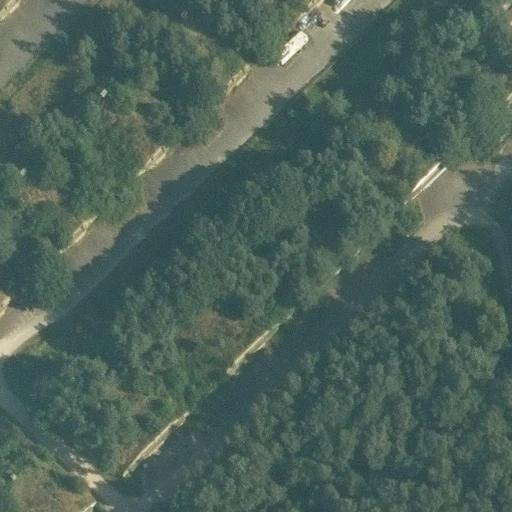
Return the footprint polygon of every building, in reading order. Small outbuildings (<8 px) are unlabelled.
[(20,0),(0,0),(0,19),(0,20),(20,0)] [(319,0),(295,0),(307,12),(319,0)] [(249,70),(197,16),(175,38),(227,91),(249,70)] [(511,42),(494,24),(467,50),(511,95),(511,42)] [(168,148),(116,95),(95,116),(147,170),(168,148)] [(401,115),(374,141),(421,189),(441,169),(448,163),(401,115)] [(88,227),(36,174),(14,195),(66,248),(88,227)] [(355,254),(308,206),(281,232),(328,280),(355,254)] [(262,345),(215,297),(188,323),(235,371),(262,345)] [(169,436),(122,388),(95,414),(143,462),(169,436)] [(61,511),(29,479),(3,505),(9,511),(61,511)]
